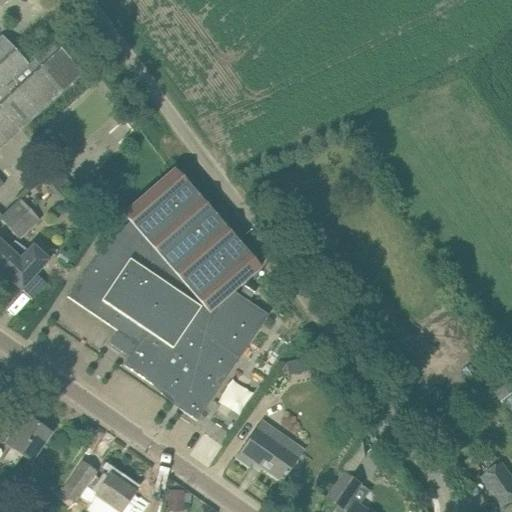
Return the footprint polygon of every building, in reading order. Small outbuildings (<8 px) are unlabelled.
[(0,187),(3,185),(0,180),(0,147),(59,94),(82,72),(52,40),(26,64),(0,34),(0,187)] [(42,181),(60,202),(71,191),(53,171),(42,181)] [(259,269),(173,171),(123,215),(127,219),(117,233),(112,230),(67,297),(117,331),(112,339),(132,353),(124,366),(181,405),(179,409),(197,421),(242,354),(268,315),(232,292),(259,269)] [(39,221),(21,200),(0,218),(0,219),(19,240),(39,221)] [(0,243),(0,271),(13,283),(15,280),(23,287),(49,259),(32,244),(26,251),(15,241),(7,249),(0,243)] [(71,257),(63,251),(57,258),(66,265),(71,257)] [(241,293),(250,299),(258,287),(248,281),(241,293)] [(22,415),(12,430),(14,432),(6,445),(10,448),(1,461),(13,470),(22,456),(30,462),(50,434),(22,415)] [(262,422),(248,442),(236,459),(248,467),(252,461),(281,482),(297,459),(281,447),(286,439),(262,422)] [(388,460),(380,469),(395,482),(402,473),(388,460)] [(82,463),(71,480),(62,493),(75,502),(85,487),(96,495),(94,497),(106,505),(101,511),(121,511),(135,493),(109,475),(104,483),(93,476),(95,472),(82,463)] [(511,500),(511,475),(503,463),(482,478),(503,507),(511,500)] [(368,511),(351,500),(361,485),(346,475),(329,499),(347,511),(368,511)] [(168,491),(167,503),(183,504),(184,494),(184,491),(168,491)] [(29,511),(43,511),(44,509),(30,502),(26,510),(29,511)]
